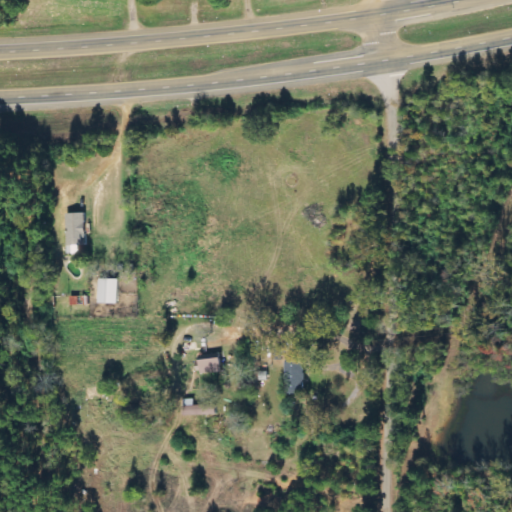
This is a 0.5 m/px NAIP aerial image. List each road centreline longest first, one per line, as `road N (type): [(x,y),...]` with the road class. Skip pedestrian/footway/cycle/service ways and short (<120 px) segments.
road 1 (primary): [(0,96),(238,79),(511,35)]
road 2 (primary): [(457,0),(214,34),(0,50)]
road 3 (residential): [(381,511),(392,222),(385,59)]
